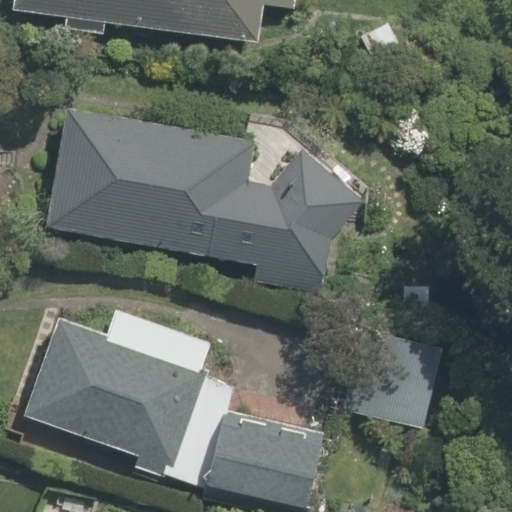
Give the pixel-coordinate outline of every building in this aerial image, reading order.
[(17,0),(17,1),(249,30),(252,7),(283,11),(284,0),(17,0)] [(250,140),(70,104),(47,222),(227,257),(253,262),(249,283),(321,297),(325,277),(340,197),(346,166),(277,153),(271,183),(242,178),(250,140)] [(59,317),(21,420),(157,469),(194,366),(59,317)] [(435,333),(366,321),(350,412),(419,424),(435,333)] [(295,511),(319,442),(219,409),(195,479),(294,511),(295,511)]
